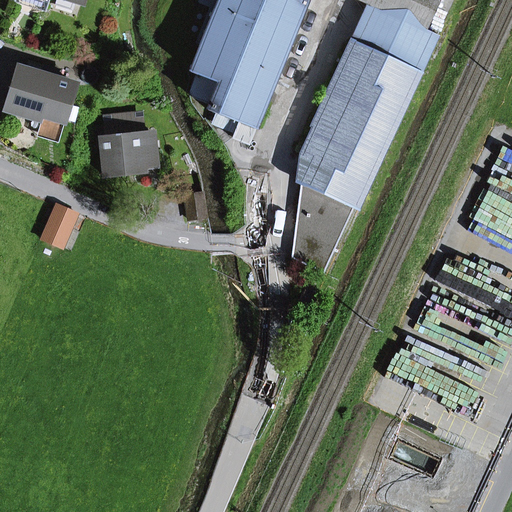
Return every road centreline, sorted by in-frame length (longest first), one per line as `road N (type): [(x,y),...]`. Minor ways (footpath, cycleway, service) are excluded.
road 1 (residential): [(261,242),(271,349),(212,511)]
road 2 (residential): [(261,242),(209,245),(142,231),(0,169)]
road 3 (residential): [(325,0),(259,167),(261,242)]
